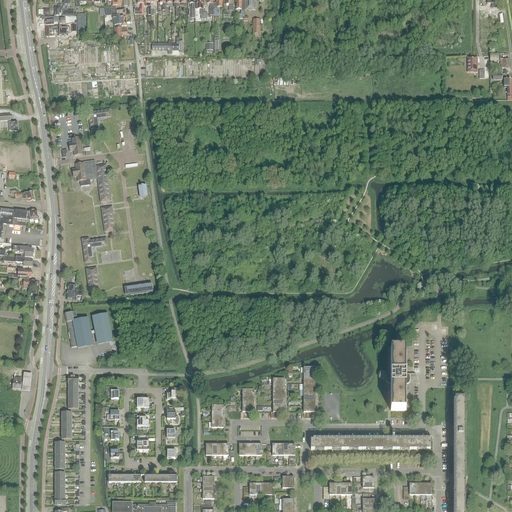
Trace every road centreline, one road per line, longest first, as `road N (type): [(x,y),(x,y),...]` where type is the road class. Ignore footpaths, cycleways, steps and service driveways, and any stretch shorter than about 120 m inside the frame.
road 1 (primary): [(51,319),(52,188),(23,0)]
road 2 (residential): [(159,391),(156,465),(127,462),(127,391)]
road 3 (track): [(140,94),(196,80),(265,83)]
road 4 (residential): [(421,383),(437,383),(437,331),(421,331),(421,372)]
